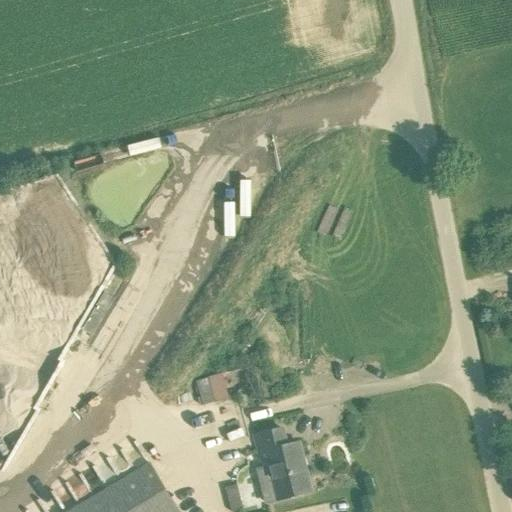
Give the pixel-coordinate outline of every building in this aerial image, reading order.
[(191,289),(201,288),(199,257),(189,258),(191,289)] [(133,284),(121,303),(133,311),(145,292),(133,284)] [(91,336),(114,298),(104,292),(81,330),(91,336)] [(203,406),(215,402),(208,378),(196,381),(203,406)] [(225,437),(242,434),(239,422),(222,426),(225,437)] [(285,447),(281,429),(253,436),(257,453),(264,453),(268,465),(255,469),(264,505),(276,502),(276,499),(309,491),(298,444),(285,447)] [(178,511),(149,463),(66,511),(178,511)] [(231,511),(242,509),(236,484),(225,487),(231,511)]
